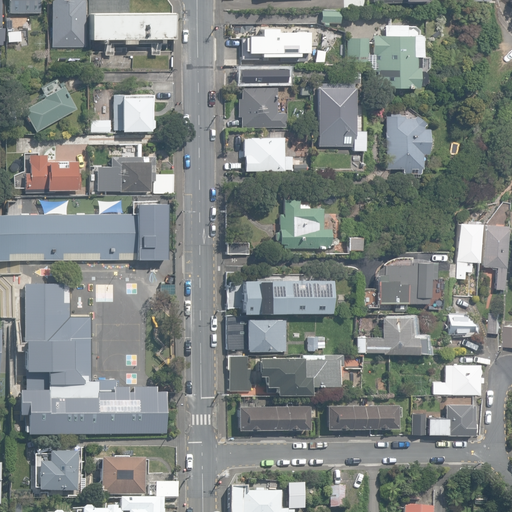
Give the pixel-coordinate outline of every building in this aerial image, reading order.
[(9,0),(9,13),(39,13),(39,0),(40,0),(7,0),(8,0),(9,0)] [(50,0),(50,47),(84,47),(84,0),(50,0)] [(149,55),(157,55),(157,43),(162,43),(162,40),(172,39),(172,13),(131,13),(130,0),(89,0),(90,14),(90,40),(99,40),(99,44),(104,44),(104,54),(112,54),(111,43),(149,43),(149,55)] [(320,23),(339,24),(340,9),(321,9),(320,23)] [(370,68),(370,86),(414,86),(414,68),(417,68),(417,35),(405,35),(405,25),(387,25),(387,30),(384,30),(384,35),(372,35),(372,62),(375,62),(375,68),(370,68)] [(246,45),(246,62),(297,62),(298,33),(285,33),(285,28),(270,28),(270,26),(259,26),(259,33),(249,33),(249,41),(247,41),(247,45),(246,45)] [(346,62),(367,62),(367,38),(346,38),(346,62)] [(223,66),(242,66),(242,55),(224,55),(223,66)] [(241,69),(241,86),(281,85),(281,69),(241,69)] [(352,146),(352,150),(362,150),(362,132),(354,132),(353,88),(342,88),(342,82),(329,82),(329,88),(317,88),(317,146),(352,146)] [(29,120),(35,132),(75,109),(62,86),(42,97),(43,98),(22,110),(26,117),(25,118),(27,121),(29,120)] [(240,117),(240,127),(285,127),(284,113),(275,113),(275,88),(240,89),(240,99),(237,99),(237,117),(240,117)] [(120,125),(120,131),(149,130),(148,121),(151,121),(150,93),(113,95),(114,125),(120,125)] [(398,115),(398,113),(388,114),(388,116),(384,116),(385,169),(401,169),(401,173),(417,173),(417,167),(419,167),(418,154),(424,153),(423,128),(418,128),(418,126),(420,123),(413,116),(411,118),(403,118),(403,115),(398,115)] [(89,132),(109,132),(109,119),(89,120),(89,132)] [(243,156),(244,171),(283,170),(283,169),(290,169),(290,156),(282,157),(282,138),(242,138),(242,156),(243,156)] [(313,152),(314,167),(322,166),(321,152),(313,152)] [(23,165),(23,190),(79,189),(79,172),(75,172),(75,161),(45,161),(45,154),(27,155),(27,162),(28,163),(28,165),(23,165)] [(96,166),(96,190),(151,190),(151,180),(152,180),(152,193),(172,193),(172,173),(148,173),(148,161),(139,161),(139,155),(109,156),(110,166),(96,166)] [(282,247),(327,247),(327,228),(322,228),(322,208),(317,208),(309,208),(306,204),(297,204),(297,199),(282,199),(282,214),(278,214),(278,231),(274,232),(274,239),(278,241),(278,243),(282,243),(282,247)] [(0,213),(0,259),(165,258),(165,203),(135,203),(135,213),(0,213)] [(454,278),(463,279),(464,268),(471,269),(471,262),(478,262),(480,225),(457,223),(454,278)] [(494,288),(503,289),(506,226),(484,225),(481,266),(495,267),(494,288)] [(345,238),(346,249),(358,249),(358,237),(345,238)] [(226,253),(248,254),(248,243),(226,242),(226,253)] [(393,303),(393,310),(404,310),(404,303),(426,303),(426,297),(428,297),(428,278),(433,278),(433,262),(409,263),(409,265),(383,265),(383,277),(375,277),(375,290),(373,290),(372,289),(370,289),(368,289),(366,289),(364,289),(362,290),(360,290),(361,307),(376,307),(376,303),(393,303)] [(243,308),(243,313),(329,312),(328,280),(230,281),(230,286),(225,287),(226,308),(243,308)] [(27,433),(166,432),(165,390),(156,391),(156,385),(132,385),(132,391),(127,391),(127,385),(115,385),(115,379),(91,379),(90,315),(71,316),(70,282),(24,283),(25,388),(18,388),(19,413),(27,413),(27,418),(24,418),(24,431),(27,431),(27,433)] [(490,332),(500,333),(501,314),(491,313),(490,332)] [(255,348),(255,350),(293,350),(292,319),(289,319),(289,318),(256,318),(256,319),(252,319),(252,314),(235,315),(225,315),(225,333),(235,333),(235,348),(255,348)] [(447,314),(447,333),(473,333),(466,314),(447,314)] [(355,338),(355,353),(422,352),(422,338),(414,338),(414,336),(409,337),(409,318),(380,318),(381,338),(355,338)] [(306,350),(316,350),(316,337),(306,337),(306,350)] [(274,385),(274,393),(308,393),(307,384),(334,384),(334,365),(341,365),(341,355),(323,355),(323,358),(300,358),(300,357),(256,357),(256,374),(263,374),(263,385),(274,385)] [(228,391),(250,391),(250,369),(246,369),(246,357),(228,357),(228,391)] [(432,382),(432,394),(477,393),(477,382),(480,382),(480,377),(477,377),(477,375),(478,374),(479,373),(479,371),(479,369),(478,368),(477,366),(477,364),(444,365),(444,382),(432,382)] [(326,428),(360,428),(360,404),(325,405),(326,428)] [(360,404),(360,428),(395,427),(395,404),(360,404)] [(444,434),(444,435),(472,435),(472,432),(474,431),(474,423),(472,422),(472,420),(469,420),(469,404),(444,404),(444,417),(426,417),(426,434),(444,434)] [(237,429),(272,428),(272,405),(237,406),(237,429)] [(272,405),(272,428),(307,428),(306,405),(272,405)] [(410,416),(410,435),(423,435),(423,416),(410,416)] [(38,464),(38,492),(77,491),(76,453),(48,453),(48,464),(38,464)] [(99,491),(99,495),(143,495),(142,460),(97,460),(97,469),(99,469),(99,483),(97,483),(97,492),(99,491)] [(226,480),(226,511),(296,511),(290,511),(290,510),(284,510),(284,492),(266,492),(266,489),(258,489),(258,492),(250,492),(249,480),(226,480)] [(155,498),(176,497),(176,482),(155,482),(155,498)] [(285,483),(285,508),(299,508),(299,482),(285,483)] [(402,499),(417,500),(418,486),(403,485),(402,499)] [(327,486),(328,508),(344,507),(343,486),(327,486)] [(475,504),(486,504),(486,496),(476,496),(475,504)] [(176,507),(176,497),(155,498),(118,498),(118,510),(115,510),(115,508),(105,508),(105,510),(92,510),(89,506),(84,506),(81,510),(80,511),(162,511),(163,510),(162,510),(162,507),(176,507)]
